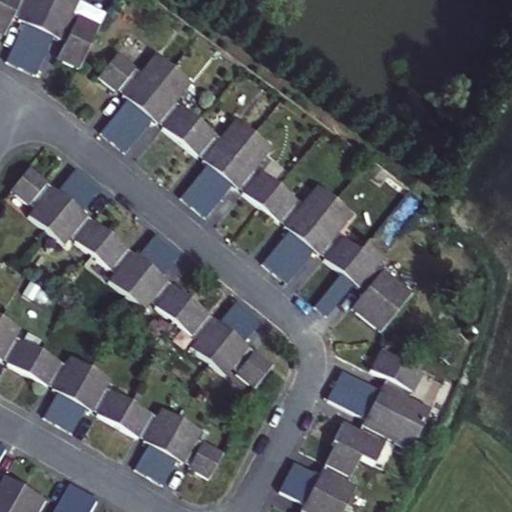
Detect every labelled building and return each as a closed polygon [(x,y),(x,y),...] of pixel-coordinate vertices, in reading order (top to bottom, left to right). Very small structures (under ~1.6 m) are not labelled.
[(18,3),(19,0),(0,0),(0,38),(1,39),(11,20),(18,3)] [(79,0),(29,0),(26,7),(19,23),(17,27),(21,29),(2,67),(34,82),(51,45),(57,47),(59,42),(67,26),(80,0),(79,0)] [(19,23),(26,7),(18,3),(11,20),(19,23)] [(97,34),(76,24),(73,30),(66,45),(57,65),(77,75),(97,34)] [(67,26),(59,42),(66,45),(73,30),(67,26)] [(148,127),(153,121),(164,107),(182,85),(147,57),(129,79),(118,93),(114,99),(118,102),(92,134),(118,156),(144,123),(148,127)] [(113,88),(124,75),(126,72),(109,59),(91,80),(108,94),(113,88)] [(129,79),(124,75),(113,88),(118,93),(129,79)] [(170,112),(164,107),(153,121),(159,126),(170,112)] [(189,159),(193,154),(204,140),(206,137),(172,109),(170,112),(159,126),(154,132),(189,159)] [(229,193),(233,187),(245,174),(263,150),(228,122),(210,145),(199,159),(194,164),(199,167),(173,200),(198,221),(225,189),(229,193)] [(210,145),(204,140),(193,154),(199,159),(210,145)] [(34,188),(37,185),(19,171),(1,192),(19,206),(22,202),(34,188)] [(72,215),(90,192),(65,172),(47,194),(43,191),(40,194),(29,208),(20,218),(55,246),(63,236),(75,222),(78,219),(72,215)] [(250,178),(245,174),(233,187),(239,192),(250,178)] [(269,224),(273,219),(284,205),(287,203),(253,175),(250,178),(239,192),(235,197),(269,224)] [(34,188),(22,202),(29,208),(40,194),(34,188)] [(344,216),(310,188),(291,211),(279,225),(275,230),(280,233),(254,266),(279,286),(305,254),(309,258),(314,253),(325,239),(344,216)] [(291,211),(284,205),(273,219),(279,225),(291,211)] [(80,226),(75,222),(63,236),(69,240),(80,226)] [(114,254),(117,251),(83,223),(80,226),(69,240),(66,244),(100,272),(103,268),(114,254)] [(155,288),(158,285),(154,282),(172,259),(146,238),(129,260),(123,256),(120,259),(109,274),(101,284),(136,312),(144,302),(155,288)] [(314,253),(319,257),(330,243),(325,239),(314,253)] [(350,255),(332,241),(330,243),(319,257),(315,262),(332,276),(306,309),(319,319),(345,287),(348,290),(353,285),(364,271),(375,257),(358,244),(350,255)] [(114,254),(103,268),(109,274),(120,259),(114,254)] [(371,276),(364,271),(353,285),(359,290),(371,276)] [(400,296),(373,274),(371,276),(359,290),(344,310),(371,332),(400,296)] [(144,302),(150,307),(161,293),(155,288),(144,302)] [(182,338),(184,335),(196,321),(199,317),(164,289),(161,293),(150,307),(147,310),(182,338)] [(237,355),(240,351),(235,347),(253,325),(227,303),(209,326),(204,322),(201,326),(190,340),(182,350),(217,378),(225,369),(237,355)] [(190,340),(201,326),(196,321),(184,335),(190,340)] [(0,345),(1,344),(8,330),(0,325),(0,345)] [(0,368),(35,388),(38,384),(46,369),(49,364),(11,343),(8,348),(0,361),(0,368)] [(416,376),(376,354),(365,374),(385,384),(401,393),(405,396),(416,376)] [(225,369),(231,374),(243,359),(237,355),(225,369)] [(245,390),(262,369),(245,356),(243,359),(231,374),(229,377),(245,390)] [(92,395),(99,382),(61,361),(54,373),(46,388),(43,393),(47,395),(33,420),(62,436),(76,412),(81,415),(83,410),(92,395)] [(54,373),(46,369),(38,384),(46,388),(54,373)] [(401,454),(423,415),(397,400),(381,391),(377,389),(373,394),(337,374),(321,404),(359,425),(356,429),(360,431),(376,440),(401,454)] [(385,384),(381,391),(397,400),(401,393),(385,384)] [(99,399),(92,395),(83,410),(90,414),(99,399)] [(126,440),(128,436),(136,421),(139,416),(101,395),(99,399),(90,414),(88,419),(126,440)] [(183,448),(191,434),(151,411),(144,425),(135,440),(133,444),(138,447),(124,472),(154,488),(167,463),(173,467),(175,463),(183,448)] [(128,436),(135,440),(144,425),(136,421),(128,436)] [(323,470),(338,479),(342,481),(353,461),(366,468),(376,449),(372,447),(356,437),(337,427),(327,447),(329,448),(318,467),(323,470)] [(372,447),(376,440),(360,431),(356,437),(372,447)] [(189,451),(181,466),(179,471),(198,481),(211,457),(192,447),(189,451)] [(189,451),(183,448),(175,463),(181,466),(189,451)] [(335,486),(319,477),(314,475),(311,481),(287,468),(272,496),(296,509),(294,511),(337,511),(347,493),(335,486)] [(319,477),(335,486),(338,479),(323,470),(319,477)] [(0,482),(0,511),(31,511),(37,504),(0,482)] [(84,511),(89,505),(60,488),(47,511),(84,511)]
